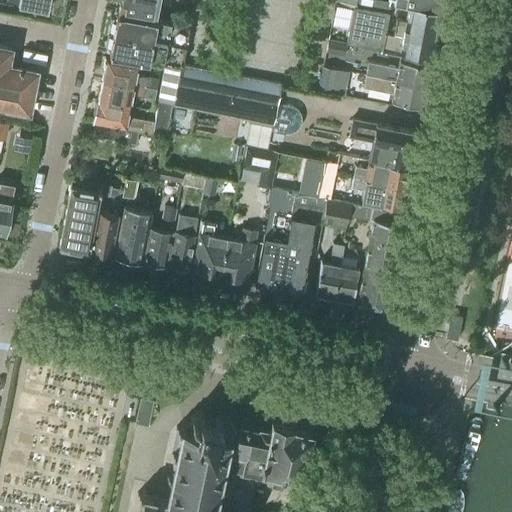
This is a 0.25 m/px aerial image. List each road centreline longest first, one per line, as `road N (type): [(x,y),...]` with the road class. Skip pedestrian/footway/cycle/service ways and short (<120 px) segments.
road 1 (residential): [(4,314),(409,395)]
road 2 (residential): [(423,325),(33,252)]
road 3 (residential): [(12,300),(348,362),(367,358)]
road 4 (residential): [(367,358),(352,347),(19,284)]
road 5 (residential): [(423,325),(481,0)]
road 6 (residential): [(33,252),(80,37)]
